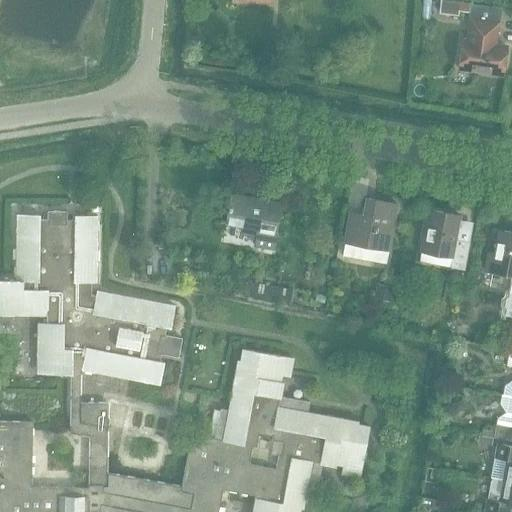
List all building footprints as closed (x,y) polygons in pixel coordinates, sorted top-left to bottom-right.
[(505,46),(494,45),(497,23),(469,19),(466,41),(462,40),(458,68),(501,75),(505,46)] [(252,245),(271,248),(279,202),(231,194),(229,207),(227,206),(224,223),(244,227),(243,233),(254,235),(252,245)] [(342,241),(387,250),(397,203),(365,197),(361,214),(348,211),(342,241)] [(144,299),(125,295),(124,299),(113,297),(114,293),(95,290),(94,294),(89,294),(90,281),(95,281),(95,245),(92,245),(92,233),(95,233),(96,214),(72,214),(72,219),(65,218),(65,210),(46,209),(45,218),(38,218),(38,213),(15,213),(15,232),(18,232),(18,244),(15,244),(14,279),(0,279),(0,305),(20,306),(20,314),(45,314),(45,322),(36,322),(35,348),(44,348),(44,373),(69,373),(68,432),(87,435),(86,486),(30,485),(30,421),(0,420),(0,511),(87,511),(96,511),(95,511),(298,511),(299,507),(302,508),(305,490),(314,492),(319,464),(333,466),(333,463),(341,464),(340,473),(358,476),(367,425),(355,423),(355,420),(318,413),(317,416),(306,413),(308,401),(279,396),(282,382),(279,381),(281,374),(289,375),(292,357),(241,348),(239,360),(236,360),(229,397),(232,398),(229,410),(219,409),(214,437),(190,433),(181,483),(106,471),(107,402),(79,401),(79,368),(158,384),(163,361),(158,360),(160,353),(177,356),(180,337),(163,334),(165,326),(169,327),(174,305),(155,301),(154,304),(143,302),(144,299)] [(449,266),(462,268),(467,241),(454,239),(458,215),(426,209),(419,250),(450,256),(449,266)] [(511,231),(498,229),(493,253),(487,251),(483,270),(510,275),(507,292),(508,292),(508,296),(505,298),(504,305),(506,308),(505,314),(511,315),(511,231)] [(280,286),(281,272),(256,270),(255,284),(280,286)] [(501,393),(511,395),(511,351),(507,350),(505,364),(511,365),(511,380),(510,380),(503,385),(501,393)] [(511,395),(501,393),(500,402),(506,411),(495,418),(491,436),(511,440),(511,395)] [(500,479),(511,480),(511,445),(495,442),(493,456),(504,458),(500,479)] [(511,480),(500,479),(490,477),(487,498),(485,498),(483,511),(490,511),(506,511),(508,503),(511,503),(511,480)]
